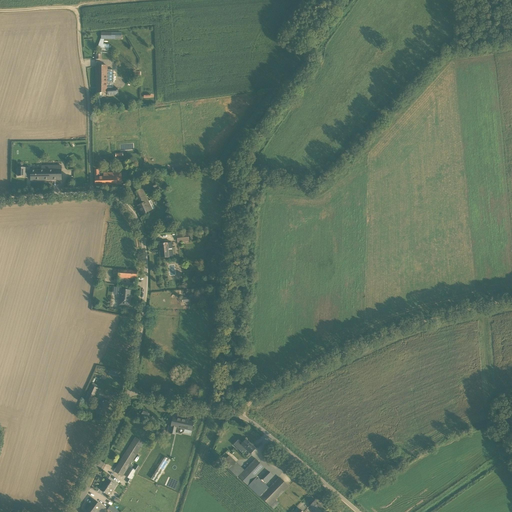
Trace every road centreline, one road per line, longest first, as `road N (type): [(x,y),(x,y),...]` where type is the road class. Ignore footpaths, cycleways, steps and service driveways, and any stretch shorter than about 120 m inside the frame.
road 1 (track): [(241,418),(257,393),(390,329),(492,302)]
road 2 (unclassified): [(353,511),(241,418),(128,391)]
road 3 (unclassified): [(128,391),(144,291),(140,231),(120,203),(89,198)]
road 4 (unclassified): [(74,511),(128,391)]
road 5 (unclassified): [(89,198),(82,70)]
